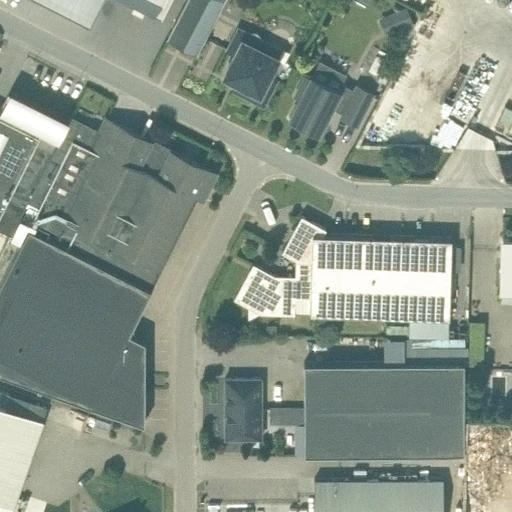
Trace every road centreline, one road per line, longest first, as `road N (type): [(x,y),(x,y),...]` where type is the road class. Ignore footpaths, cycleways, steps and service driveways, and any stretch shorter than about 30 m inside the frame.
road 1 (unclassified): [(185,511),(185,307),(260,151)]
road 2 (unclassified): [(0,19),(260,151)]
road 3 (unclassified): [(260,151),(352,196),(511,200)]
